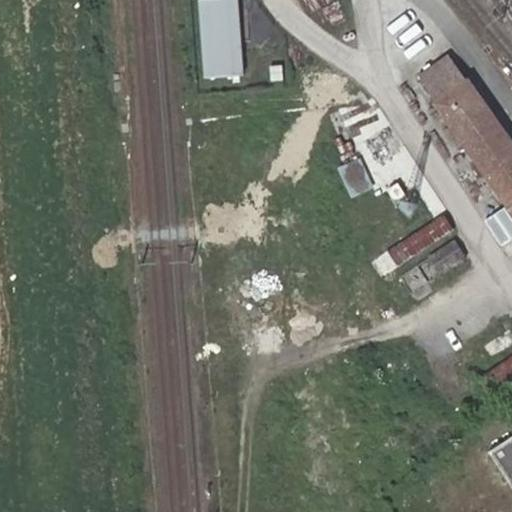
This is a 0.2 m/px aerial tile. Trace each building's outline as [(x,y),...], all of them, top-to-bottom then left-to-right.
[(241,0),(199,0),(208,76),(250,72),(241,0)] [(443,57),(412,79),(431,106),(462,84),(443,57)] [(431,106),(430,107),(511,225),(511,147),(466,82),(462,84),(431,106)] [(401,265),(456,228),(446,213),(391,250),(401,265)] [(460,259),(449,243),(424,259),(436,276),(460,259)] [(511,437),(499,444),(511,472),(511,437)]
